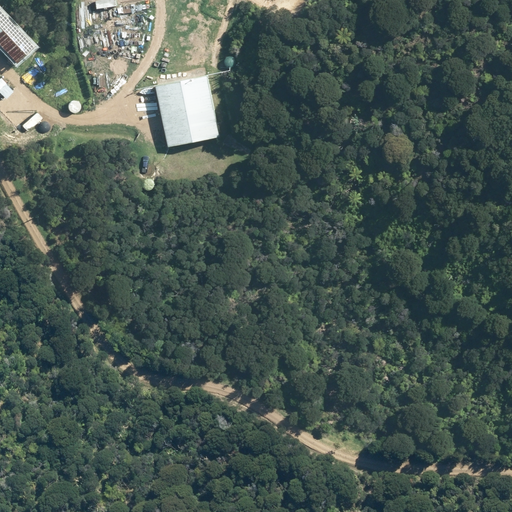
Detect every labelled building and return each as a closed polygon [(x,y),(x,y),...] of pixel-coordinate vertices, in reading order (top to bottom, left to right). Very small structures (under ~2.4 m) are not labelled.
[(28,47),(0,15),(0,50),(11,62),(28,47)] [(169,152),(219,141),(204,69),(153,79),(169,152)] [(21,99),(0,77),(0,101),(9,110),(21,99)] [(25,101),(11,113),(16,120),(31,107),(25,101)] [(37,113),(22,125),(27,131),(42,120),(37,113)]
